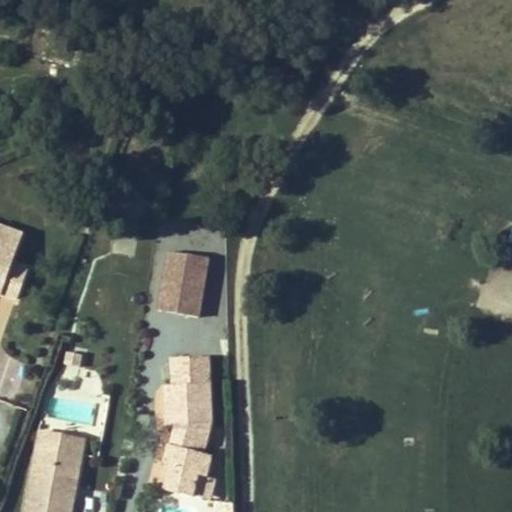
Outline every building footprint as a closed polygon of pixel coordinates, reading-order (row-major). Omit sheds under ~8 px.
[(11,263),(21,235),(0,227),(0,293),(15,299),(27,268),(11,263)] [(199,318),(209,258),(169,253),(159,311),(199,318)] [(0,345),(11,301),(0,298),(0,345)] [(80,367),(82,356),(69,353),(66,365),(80,367)] [(211,423),(209,357),(172,358),(173,385),(166,385),(167,425),(176,426),(178,435),(175,447),(170,445),(165,466),(170,468),(165,490),(193,497),(193,496),(198,475),(207,477),(212,456),(203,454),(211,423)] [(82,455),(85,440),(41,432),(38,447),(82,455)] [(71,511),(75,494),(70,493),(72,483),(76,485),(82,455),(38,447),(25,511),(71,511)] [(210,500),(215,479),(207,477),(198,475),(193,496),(210,500)] [(233,511),(234,503),(219,501),(216,511),(233,511)]
